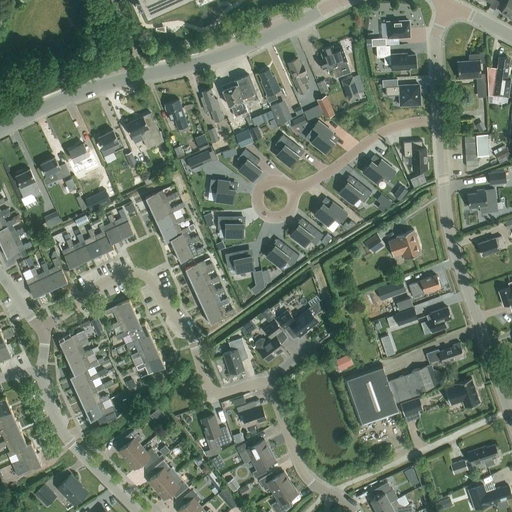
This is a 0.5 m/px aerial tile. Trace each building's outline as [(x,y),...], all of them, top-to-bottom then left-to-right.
[(148,0),(139,4),(153,36),(230,0),(148,0)] [(511,18),(511,0),(507,0),(501,12),(511,18)] [(387,22),(388,38),(410,36),(409,20),(387,22)] [(371,38),(372,46),(386,45),(385,38),(371,38)] [(390,45),(377,46),(378,57),(385,56),(386,64),(392,64),(393,70),(411,69),(411,67),(417,67),(416,54),(408,55),(408,53),(390,54),(390,45)] [(333,71),(336,78),(351,73),(347,62),(339,65),(332,46),(323,50),(324,53),(321,54),(323,61),(320,62),(323,70),(328,69),(329,72),(333,71)] [(458,78),(476,77),(478,98),(487,97),(485,74),(481,74),(480,64),(484,63),(483,54),(469,55),(469,61),(457,62),(458,78)] [(497,68),(487,67),(488,96),(509,99),(511,80),(510,80),(511,78),(507,78),(507,75),(509,75),(510,66),(508,66),(509,58),(499,57),(497,68)] [(305,74),(306,73),(303,65),(300,66),(296,58),(288,62),(290,67),(289,68),(293,78),(292,78),(299,95),(306,92),(302,84),(308,81),(305,74)] [(261,81),(267,95),(265,95),(269,102),(278,98),(274,91),(280,88),(274,75),(272,75),(269,69),(266,70),(264,69),(260,71),(260,73),(259,74),(262,80),(261,81)] [(249,75),(234,80),(241,97),(246,95),(248,102),(258,97),(249,75)] [(348,101),(349,100),(359,97),(352,77),(343,80),(341,80),(348,101)] [(223,85),(222,90),(229,106),(230,105),(235,116),(243,113),(247,120),(250,127),(254,125),(251,117),(247,111),(243,99),(242,100),(241,97),(234,80),(223,85)] [(317,83),(322,94),(328,91),(324,80),(317,83)] [(419,84),(386,86),(386,95),(400,94),(400,105),(420,104),(419,84)] [(206,111),(211,109),(215,122),(224,119),(217,99),(214,99),(210,89),(202,92),(204,97),(201,98),(206,111)] [(317,100),(325,119),(335,115),(326,95),(317,100)] [(179,133),(189,130),(183,115),(184,114),(179,100),(164,105),(169,119),(173,118),(179,133)] [(270,106),(278,124),(292,118),(283,100),(270,106)] [(147,148),(164,140),(151,112),(143,115),(125,123),(131,135),(140,131),(147,148)] [(303,114),(292,120),(295,127),(301,124),(301,125),(307,122),(303,114)] [(333,131),(318,120),(310,130),(316,135),(311,141),(325,152),(334,141),(328,137),(333,131)] [(476,125),(480,132),(486,128),(482,121),(476,125)] [(249,129),(254,140),(262,136),(257,125),(249,129)] [(214,127),(207,130),(212,143),(219,140),(214,127)] [(104,155),(124,146),(119,136),(116,137),(113,129),(98,136),(103,148),(101,149),(104,155)] [(235,134),(240,147),(254,142),(248,129),(235,134)] [(298,145),(283,133),(275,144),(281,148),(276,155),(290,166),(299,155),(293,151),(298,145)] [(477,153),(477,155),(488,154),(487,134),(476,135),(476,141),(477,147),(477,153)] [(423,140),(404,141),(405,157),(413,156),(414,169),(428,169),(427,148),(424,148),(423,140)] [(86,164),(98,159),(93,150),(88,152),(84,143),(69,150),(74,161),(83,157),(86,164)] [(174,148),(178,157),(184,154),(180,145),(174,148)] [(256,165),(260,159),(245,148),(237,158),(243,163),(238,169),(252,180),(261,169),(256,165)] [(506,148),(495,153),(498,159),(509,154),(506,148)] [(208,150),(187,159),(191,169),(212,160),(208,150)] [(132,151),(125,154),(131,168),(138,165),(132,151)] [(41,163),(46,174),(43,179),(46,184),(69,173),(65,163),(59,165),(55,156),(41,163)] [(377,165),(371,160),(363,171),(377,182),(382,176),(388,181),(396,170),(381,159),(377,165)] [(34,196),(41,193),(35,180),(35,179),(30,168),(16,175),(21,185),(19,186),(24,197),(21,198),(25,205),(36,200),(34,196)] [(505,170),(488,172),(489,184),(506,182),(505,170)] [(417,176),(411,179),(414,186),(420,183),(417,176)] [(76,188),(72,178),(65,181),(70,191),(76,188)] [(228,188),(229,181),(211,178),(209,191),(216,192),(215,200),(233,203),(235,189),(228,188)] [(353,185),(347,181),(339,192),(353,203),(358,197),(364,202),(372,191),(357,180),(353,185)] [(408,190),(401,185),(397,189),(404,195),(408,190)] [(477,192),(468,193),(469,207),(479,206),(480,213),(497,211),(494,188),(477,190),(477,192)] [(168,200),(175,197),(173,193),(166,196),(163,189),(146,197),(151,208),(168,200)] [(111,200),(106,190),(86,199),(91,209),(111,200)] [(391,202),(381,194),(377,199),(387,207),(391,202)] [(76,197),(82,210),(86,208),(80,195),(76,197)] [(151,208),(156,219),(173,211),(180,208),(178,204),(171,207),(168,200),(151,208)] [(125,204),(129,213),(135,209),(131,201),(125,204)] [(314,214),(328,225),(333,219),(339,223),(347,213),(332,201),(328,207),(322,203),(314,214)] [(122,217),(115,220),(114,220),(122,237),(134,232),(123,208),(118,210),(122,217)] [(61,222),(56,211),(44,217),(49,227),(61,222)] [(176,218),(173,211),(156,219),(161,230),(178,222),(185,219),(183,215),(176,218)] [(204,215),(209,226),(214,224),(212,218),(214,218),(211,212),(204,215)] [(111,222),(104,225),(111,242),(122,237),(114,220),(115,220),(112,213),(108,215),(111,222)] [(6,222),(3,215),(0,216),(0,229),(12,224),(15,223),(13,219),(6,222)] [(86,215),(80,217),(83,223),(88,220),(86,215)] [(236,222),(236,215),(218,215),(218,228),(225,228),(225,237),(243,237),(243,222),(236,222)] [(38,231),(44,228),(41,221),(35,224),(38,231)] [(114,247),(111,242),(104,225),(103,222),(99,224),(102,231),(95,234),(102,252),(114,247)] [(166,241),(170,239),(187,231),(195,228),(193,224),(181,229),(178,222),(161,230),(166,241)] [(290,235),(304,246),(309,239),(315,244),(323,234),(309,222),(304,228),(299,224),(290,235)] [(0,229),(0,241),(0,243),(18,235),(24,232),(22,228),(15,231),(12,224),(0,229)] [(91,257),(102,252),(95,234),(92,227),(88,229),(91,236),(84,239),(84,240),(91,257)] [(407,234),(389,240),(394,256),(403,253),(405,258),(422,252),(414,229),(406,232),(407,234)] [(170,239),(175,250),(192,242),(199,239),(198,235),(190,238),(187,231),(170,239)] [(80,241),(73,244),(73,245),(80,262),(91,257),(84,240),(84,239),(81,232),(80,232),(77,234),(80,241)] [(377,232),(365,241),(373,252),(385,243),(377,232)] [(18,235),(0,243),(7,257),(32,245),(30,241),(23,245),(18,235)] [(499,249),(505,247),(501,236),(495,238),(495,237),(478,243),(482,255),(499,249)] [(69,267),(80,262),(73,245),(73,244),(70,237),(66,239),(69,246),(62,250),(69,267)] [(196,249),(192,242),(175,250),(180,261),(204,250),(203,246),(196,249)] [(280,249),(275,245),(266,256),(280,267),(285,260),(291,265),(299,255),(285,243),(280,249)] [(244,256),(243,249),(225,253),(227,266),(235,265),(237,272),(254,269),(251,255),(244,256)] [(55,266),(48,269),(56,286),(67,280),(56,257),(52,259),(55,266)] [(187,280),(190,279),(207,271),(214,268),(213,264),(212,262),(206,264),(204,259),(185,268),(186,270),(184,271),(187,280)] [(45,291),(56,286),(48,269),(45,262),(41,264),(44,271),(37,274),(45,291)] [(37,274),(34,267),(23,272),(26,279),(34,296),(36,295),(36,297),(45,294),(45,291),(37,274)] [(256,286),(252,286),(253,291),(266,288),(265,281),(271,280),(269,268),(253,271),(256,286)] [(192,291),(195,290),(212,282),(213,282),(219,279),(218,275),(211,279),(207,271),(190,279),(191,281),(190,282),(192,291)] [(420,279),(420,280),(409,284),(413,296),(424,292),(424,293),(441,287),(437,274),(420,279)] [(381,299),(406,290),(402,279),(377,287),(381,299)] [(499,290),(504,305),(511,302),(511,281),(508,283),(510,287),(499,290)] [(197,302),(200,301),(217,293),(218,293),(225,290),(223,286),(216,289),(213,282),(212,282),(195,290),(196,292),(194,293),(197,302)] [(221,300),(218,293),(217,293),(200,301),(205,312),(222,304),(223,304),(229,301),(228,297),(221,300)] [(395,300),(398,308),(412,304),(409,296),(395,300)] [(118,321),(136,313),(129,299),(104,310),(106,314),(113,311),(118,321)] [(314,312),(324,307),(319,299),(310,304),(314,312)] [(226,311),(223,304),(222,304),(205,312),(210,323),(235,312),(233,308),(226,311)] [(432,313),(427,315),(431,328),(438,326),(437,323),(452,318),(448,306),(432,311),(432,313)] [(275,316),(268,308),(262,313),(268,321),(275,316)] [(309,308),(295,319),(288,309),(277,318),(291,336),(296,331),(300,337),(308,331),(307,330),(319,321),(309,308)] [(415,309),(396,315),(399,325),(418,318),(415,309)] [(118,321),(112,323),(113,327),(120,324),(124,331),(140,323),(142,323),(139,312),(136,313),(118,321)] [(105,332),(98,317),(91,321),(98,335),(105,332)] [(272,338),(267,341),(264,338),(261,337),(256,341),(256,344),(267,360),(278,352),(279,353),(285,348),(278,338),(285,333),(275,320),(265,328),(272,338)] [(142,323),(140,323),(124,331),(116,335),(117,339),(130,333),(133,340),(150,333),(145,321),(142,323)] [(246,323),(240,327),(245,335),(251,331),(246,323)] [(398,351),(410,348),(403,324),(391,327),(398,351)] [(82,344),(82,345),(89,341),(87,337),(80,340),(76,333),(60,341),(65,352),(82,344)] [(138,351),(155,344),(150,333),(133,340),(126,343),(128,347),(135,344),(138,351)] [(242,337),(228,341),(231,350),(224,352),(230,372),(244,368),(239,354),(247,352),(242,337)] [(441,358),(442,364),(451,361),(451,360),(464,355),(460,342),(453,344),(454,346),(439,351),(438,349),(426,353),(429,363),(441,358)] [(0,359),(12,355),(7,343),(0,346),(0,359)] [(65,352),(70,363),(86,355),(100,349),(98,345),(85,351),(82,345),(82,344),(65,352)] [(160,355),(155,344),(138,351),(131,354),(133,358),(140,355),(143,362),(160,355)] [(336,359),(340,370),(353,364),(349,354),(336,359)] [(86,355),(70,363),(74,374),(75,374),(87,368),(104,361),(102,356),(90,362),(86,355)] [(165,366),(160,355),(143,362),(136,365),(138,369),(145,366),(148,373),(165,366)] [(388,380),(396,402),(420,393),(419,391),(445,381),(441,372),(435,369),(434,369),(431,363),(411,370),(412,371),(388,380)] [(399,411),(396,402),(388,380),(383,364),(344,378),(360,425),(399,411)] [(90,375),(87,368),(75,374),(74,374),(70,376),(75,387),(92,379),(99,376),(97,372),(90,375)] [(480,401),(473,377),(456,382),(456,383),(445,386),(450,404),(463,400),(465,406),(471,404),(472,406),(479,404),(478,401),(480,401)] [(136,385),(133,378),(126,381),(129,389),(136,385)] [(97,390),(104,387),(102,383),(95,386),(92,379),(75,387),(80,398),(97,390)] [(102,383),(104,387),(114,383),(112,379),(102,383)] [(80,398),(85,409),(102,401),(109,398),(107,394),(100,397),(97,390),(80,398)] [(423,409),(419,396),(401,403),(405,415),(423,409)] [(0,416),(12,411),(6,397),(0,399),(0,416)] [(102,401),(85,409),(86,410),(84,411),(87,420),(90,419),(90,420),(114,409),(112,405),(105,408),(102,401)] [(256,407),(254,401),(237,407),(239,414),(242,413),(247,425),(266,418),(262,405),(256,407)] [(161,417),(165,414),(159,407),(155,410),(161,417)] [(17,422),(12,411),(0,416),(0,429),(17,422)] [(214,435),(218,446),(231,441),(225,426),(219,428),(214,414),(201,419),(207,437),(214,435)] [(5,440),(22,433),(17,422),(0,429),(0,433),(2,433),(5,440)] [(118,450),(126,459),(142,446),(138,441),(141,438),(134,429),(124,437),(128,442),(118,450)] [(27,443),(22,433),(5,440),(0,442),(0,447),(7,444),(10,451),(27,443)] [(245,462),(252,459),(270,449),(264,438),(255,443),(252,438),(236,446),(245,462)] [(27,443),(10,451),(7,452),(9,456),(16,453),(19,460),(36,453),(31,441),(27,443)] [(468,453),(471,462),(473,466),(485,461),(486,465),(488,466),(493,464),(494,462),(493,457),(499,455),(495,443),(487,446),(486,445),(479,448),(468,453)] [(165,444),(160,449),(165,455),(170,450),(165,444)] [(142,446),(126,459),(134,469),(144,460),(148,465),(159,456),(152,447),(146,451),(142,446)] [(206,450),(209,457),(215,453),(212,447),(206,450)] [(270,449),(252,459),(257,469),(252,472),(255,477),(269,470),(266,465),(275,460),(270,449)] [(39,452),(36,453),(19,460),(12,463),(17,475),(41,464),(40,461),(41,461),(39,452)] [(172,466),(170,467),(163,459),(154,467),(158,472),(148,480),(156,489),(177,472),(172,466)] [(464,459),(451,463),(454,473),(468,469),(464,459)] [(206,474),(211,470),(206,464),(201,469),(206,474)] [(270,486),(274,493),(291,482),(284,471),(275,476),(272,471),(259,479),(265,489),(270,486)] [(177,472),(156,489),(164,499),(174,490),(178,495),(189,486),(181,477),(177,472)] [(57,487),(74,505),(88,491),(71,474),(57,487)] [(233,491),(240,485),(233,478),(226,483),(233,491)] [(214,485),(218,491),(223,487),(219,481),(214,485)] [(390,502),(387,495),(391,493),(391,489),(388,481),(379,486),(383,493),(371,499),(376,509),(390,502)] [(291,482),(274,493),(278,500),(271,504),(276,511),(280,511),(292,505),(289,499),(298,493),(291,482)] [(57,496),(44,483),(34,493),(47,506),(57,496)] [(475,509),(498,501),(499,506),(501,507),(506,506),(507,504),(505,498),(511,495),(511,494),(508,485),(501,487),(500,487),(493,489),(494,489),(486,492),(484,484),(469,489),(475,509)] [(247,485),(239,489),(242,495),(250,490),(247,485)] [(225,487),(219,491),(229,506),(235,502),(225,487)] [(177,510),(179,511),(194,511),(201,506),(197,501),(200,498),(193,489),(183,497),(187,501),(177,510)] [(377,511),(411,511),(414,511),(410,503),(405,506),(399,503),(396,498),(390,502),(376,509),(377,511)] [(449,498),(439,501),(442,509),(452,505),(449,498)]
